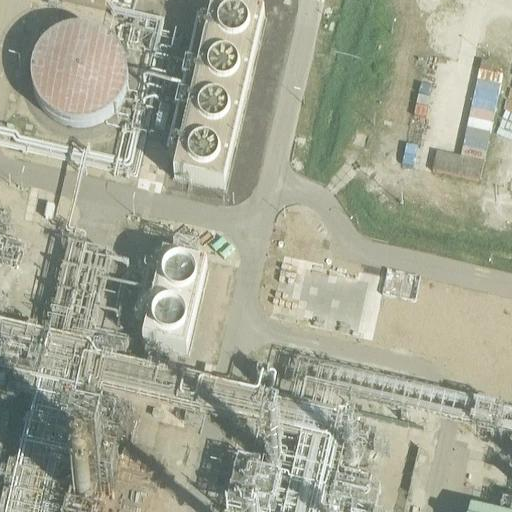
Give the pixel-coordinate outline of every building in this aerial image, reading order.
[(58,0),(58,2),(72,6),(105,13),(107,0),(58,0)] [(175,179),(227,191),(266,18),(247,14),(250,1),(247,0),(226,0),(225,9),(213,6),(197,79),(188,77),(175,137),(184,139),(175,179)] [(124,91),(125,81),(125,72),(122,62),(118,54),(112,46),(105,39),(97,34),(88,31),(79,29),(69,29),(60,31),(51,35),(43,40),(36,47),(31,55),(27,64),(25,73),(24,82),(26,92),(29,101),(34,109),(40,116),(48,122),(57,126),(66,129),(75,130),(85,129),(94,126),(103,121),(110,115),(116,108),(121,100),(124,91)] [(484,69),(466,140),(487,145),(506,74),(484,69)] [(188,334),(209,271),(168,257),(155,298),(173,304),(166,326),(188,334)] [(283,266),(275,305),(301,310),(309,272),(283,266)] [(159,414),(152,412),(151,419),(158,421),(159,414)]
